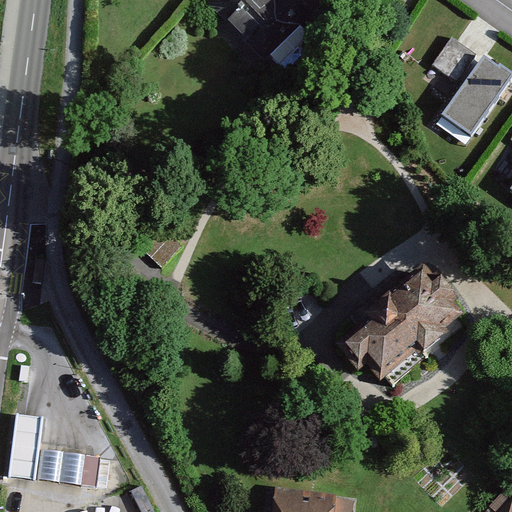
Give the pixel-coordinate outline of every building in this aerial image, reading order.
[(208,0),(266,65),(333,6),(328,0),(208,0)] [(450,36),(432,64),(459,81),(477,53),(450,36)] [(511,77),(481,55),(439,112),(469,133),(511,77)] [(417,274),(333,345),(373,393),(457,321),(417,274)] [(349,511),(351,503),(278,493),(275,511),(349,511)] [(511,511),(511,502),(502,511),(511,511)]
